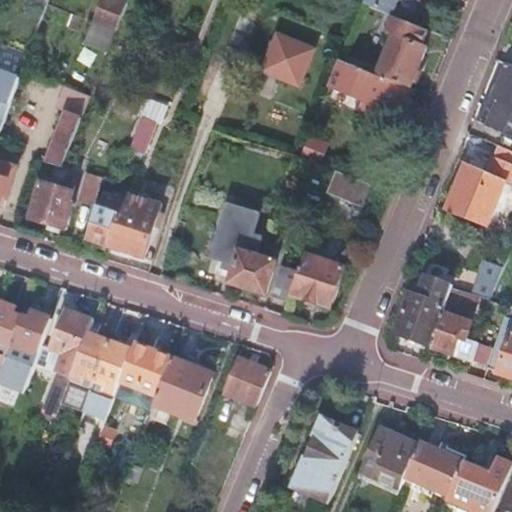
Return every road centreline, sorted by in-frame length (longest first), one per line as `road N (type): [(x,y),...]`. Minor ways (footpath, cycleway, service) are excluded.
road 1 (residential): [(349,360),(494,0)]
road 2 (residential): [(0,251),(302,347)]
road 3 (residential): [(236,511),(302,347)]
road 4 (residential): [(349,360),(511,413)]
